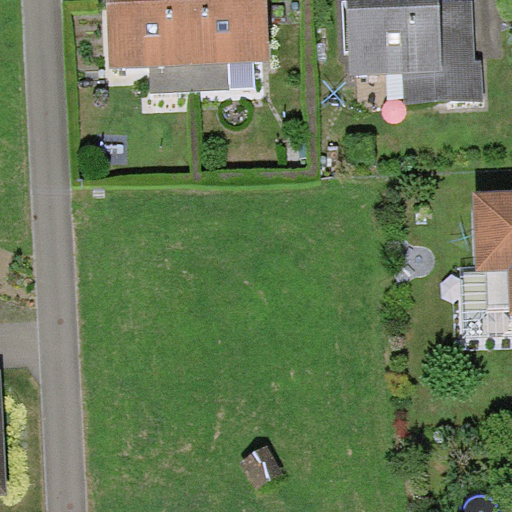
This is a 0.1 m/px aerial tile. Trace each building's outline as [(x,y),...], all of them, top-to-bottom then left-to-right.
[(105,0),(109,72),(189,69),(186,0),(105,0)] [(186,0),(189,69),(269,66),(266,0),(186,0)] [(438,0),(347,0),(351,79),(404,77),(443,75),(439,2),(438,0)] [(473,0),(439,2),(443,75),(404,77),(405,105),(482,101),(480,62),(476,62),(473,0)] [(511,194),(473,195),(475,274),(510,273),(511,318),(511,194)]
